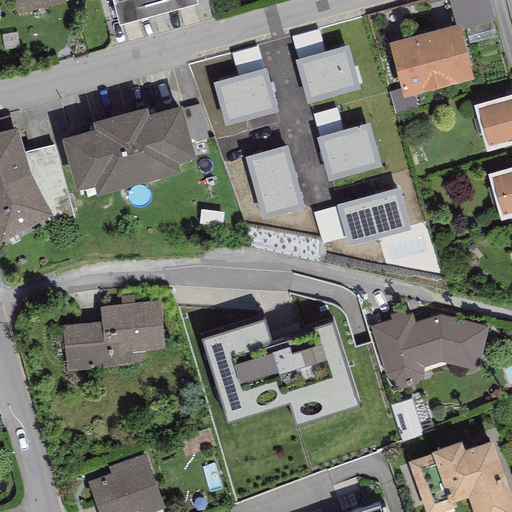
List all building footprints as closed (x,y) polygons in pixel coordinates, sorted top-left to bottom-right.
[(14,0),(17,10),(53,0),(14,0)] [(115,0),(120,17),(180,0),(115,0)] [(459,15),(389,34),(403,89),(474,71),(459,15)] [(349,46),(295,61),(307,104),(361,89),(349,46)] [(266,69),(213,83),(224,126),(278,112),(266,69)] [(511,86),(473,97),(487,144),(511,136),(511,86)] [(92,110),(94,117),(62,126),(77,180),(94,176),(96,184),(180,162),(177,152),(195,148),(181,94),(149,102),(147,96),(92,110)] [(0,234),(52,211),(31,167),(16,118),(0,123),(0,234)] [(369,123),(316,138),(329,182),(382,167),(369,123)] [(286,146),(245,158),(263,220),(304,208),(286,146)] [(511,159),(488,166),(501,212),(511,209),(511,159)] [(409,230),(398,189),(336,205),(347,246),(409,230)] [(101,317),(63,320),(66,367),(100,364),(100,362),(146,358),(145,346),(164,344),(161,297),(100,302),(101,317)] [(391,314),(370,320),(386,371),(388,371),(392,379),(404,383),(416,380),(422,371),(423,363),(441,357),(477,368),(489,321),(440,308),(414,317),(412,309),(406,310),(405,304),(389,309),(391,314)] [(263,320),(201,340),(228,423),(289,404),(296,426),(360,406),(333,323),(270,343),(263,320)] [(434,446),(409,455),(428,509),(456,499),(453,492),(467,487),(476,511),(498,511),(511,507),(511,483),(492,428),(464,439),(461,430),(431,440),(434,446)] [(145,449),(108,462),(111,469),(88,477),(99,511),(150,511),(149,508),(164,503),(145,449)] [(389,511),(385,500),(352,511),(389,511)]
